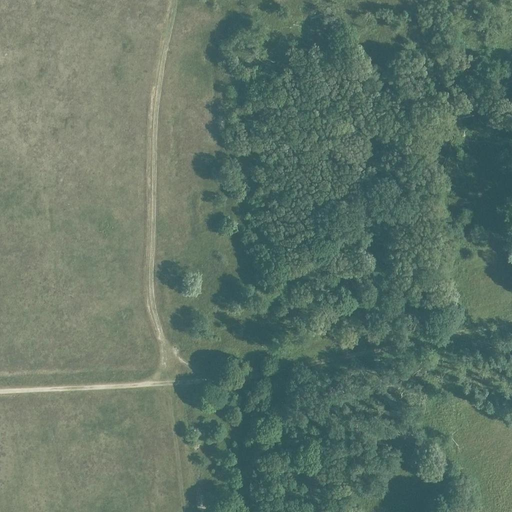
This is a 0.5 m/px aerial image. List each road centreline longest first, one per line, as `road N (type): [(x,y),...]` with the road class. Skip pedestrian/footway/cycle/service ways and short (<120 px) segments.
road 1 (track): [(166,381),(147,280),(155,82),(171,0)]
road 2 (track): [(166,381),(230,381),(511,322)]
road 3 (track): [(0,391),(166,381)]
